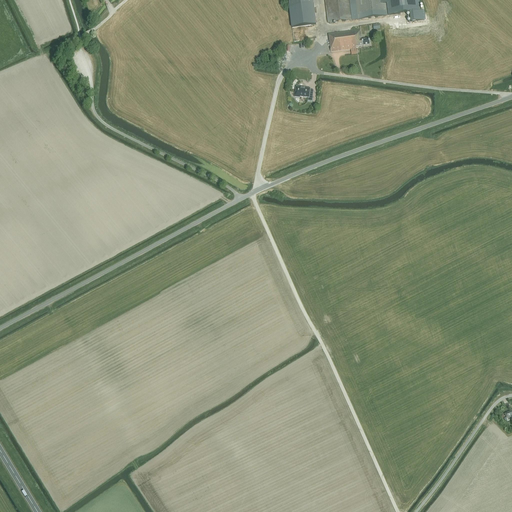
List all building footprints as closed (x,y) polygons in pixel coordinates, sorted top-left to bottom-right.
[(312,0),(288,0),(292,28),(316,25),(312,0)] [(352,20),(349,0),(324,0),(327,23),(352,20)] [(354,0),(357,16),(388,12),(386,0),(354,0)] [(418,8),(416,0),(386,0),(388,12),(418,8)] [(411,23),(424,21),(423,11),(418,11),(412,12),(413,13),(410,13),(411,23)] [(337,33),(329,34),(328,34),(331,52),(356,49),(356,47),(370,45),(369,39),(361,40),(360,30),(337,33)] [(308,101),(312,102),(312,97),(309,96),(310,89),(296,87),(296,93),(295,93),(294,97),(300,98),(300,97),(308,98),(308,101)]
